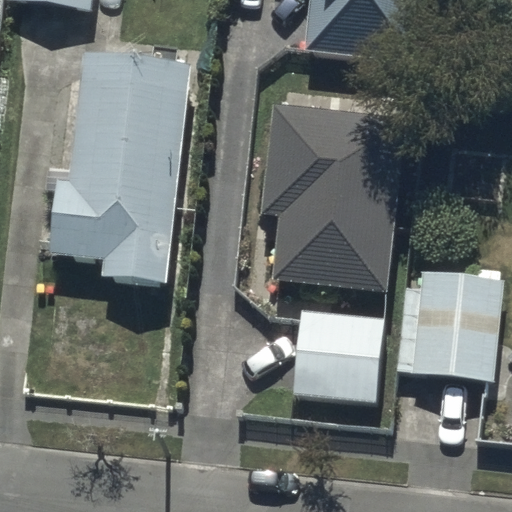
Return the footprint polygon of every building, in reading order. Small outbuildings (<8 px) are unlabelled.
[(7,0),(7,3),(89,13),(90,0),(7,0)] [(310,0),(305,57),(425,68),(430,0),(310,0)] [(186,68),(85,59),(74,182),(58,181),(51,258),(101,262),(99,282),(167,288),(186,68)] [(403,124),(276,112),(265,222),(282,224),(276,286),(388,297),(394,233),(410,235),(413,196),(396,194),(403,124)] [(493,385),(501,283),(501,281),(418,275),(417,290),(405,290),(398,378),(493,385)] [(382,318),(299,314),(294,401),(377,405),(382,318)]
